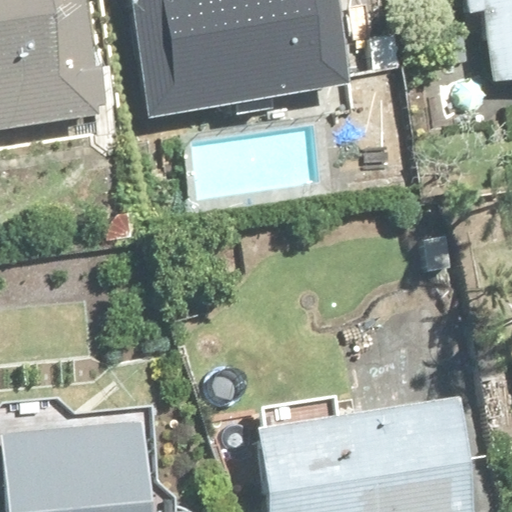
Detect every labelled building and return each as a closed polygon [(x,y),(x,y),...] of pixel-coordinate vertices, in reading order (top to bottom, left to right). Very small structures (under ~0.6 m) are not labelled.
[(91,0),(0,0),(0,130),(105,118),(91,0)] [(131,0),(148,113),(347,85),(335,0),(131,0)] [(511,0),(464,0),(468,21),(485,18),(493,81),(511,78),(511,0)] [(476,511),(466,412),(339,425),(337,406),(262,414),(271,511),(476,511)] [(148,511),(148,435),(5,436),(5,511),(148,511)]
